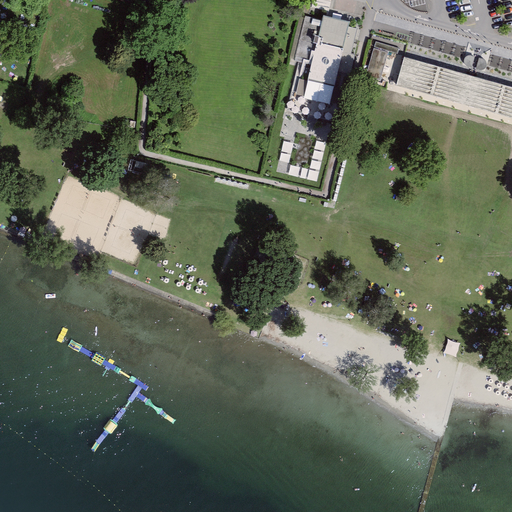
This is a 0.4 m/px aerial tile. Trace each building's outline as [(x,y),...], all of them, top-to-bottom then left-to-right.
[(321,19),(304,15),(294,59),(311,63),(307,78),(334,84),(337,70),(350,73),(354,54),(350,53),(356,27),(348,25),(349,19),(323,13),(321,19)] [(511,73),(406,43),(394,84),(511,117),(511,73)] [(387,73),(391,54),(375,51),(371,70),(387,73)] [(493,122),(455,113),(451,132),(489,140),(493,122)] [(449,141),(435,137),(432,149),(446,153),(449,141)] [(511,166),(511,165),(469,153),(465,164),(509,177),(511,166)]
